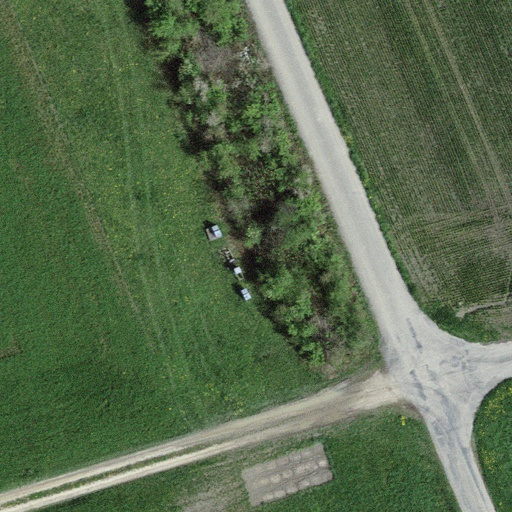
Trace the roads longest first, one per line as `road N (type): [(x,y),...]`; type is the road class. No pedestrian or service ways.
road 1 (track): [(421,380),(0,505)]
road 2 (track): [(263,0),(421,380)]
road 3 (track): [(477,511),(421,380)]
